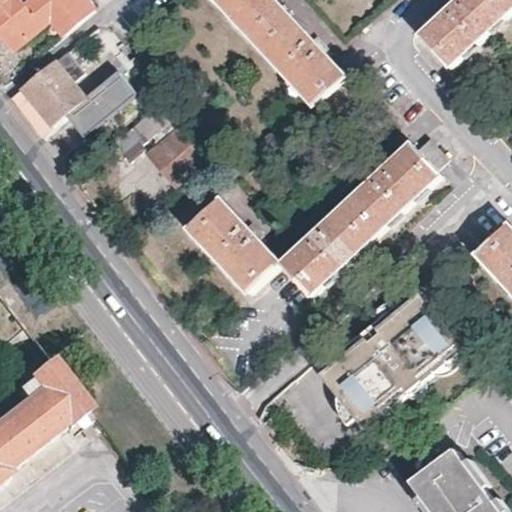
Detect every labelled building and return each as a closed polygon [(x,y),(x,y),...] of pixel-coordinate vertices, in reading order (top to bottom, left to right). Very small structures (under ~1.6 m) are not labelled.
[(53,16),(66,33),(98,7),(91,0),(0,0),(0,26),(17,45),(53,16)] [(284,0),(225,0),(320,102),(327,95),(349,74),(352,72),(331,50),(284,0)] [(454,62),(511,9),(511,0),(458,0),(455,3),(424,31),(454,62)] [(59,58),(24,87),(55,123),(69,112),(86,133),(139,90),(120,67),(89,93),(76,77),(86,68),(69,50),(59,58)] [(349,74),(327,95),(338,107),(360,87),(349,74)] [(55,123),(24,87),(15,95),(43,132),(55,123)] [(172,117),(181,109),(168,93),(114,140),(131,159),(146,146),(142,142),(154,132),(161,142),(151,151),(176,181),(205,157),(172,117)] [(422,145),(441,165),(451,155),(434,136),(422,145)] [(445,171),(441,165),(422,145),(416,139),(392,161),(325,223),(285,261),(315,293),(445,171)] [(253,290),(285,261),(249,223),(224,196),(192,226),(253,290)] [(511,222),(481,250),(511,284),(511,222)] [(416,284),(397,300),(388,300),(377,304),(370,308),(362,314),(371,324),(323,367),(369,419),(395,395),(400,401),(467,341),(416,284)] [(95,421),(53,367),(0,406),(0,485),(15,474),(11,469),(68,426),(71,430),(84,421),(88,427),(95,421)] [(511,511),(511,500),(470,437),(424,469),(452,511),(511,511)]
